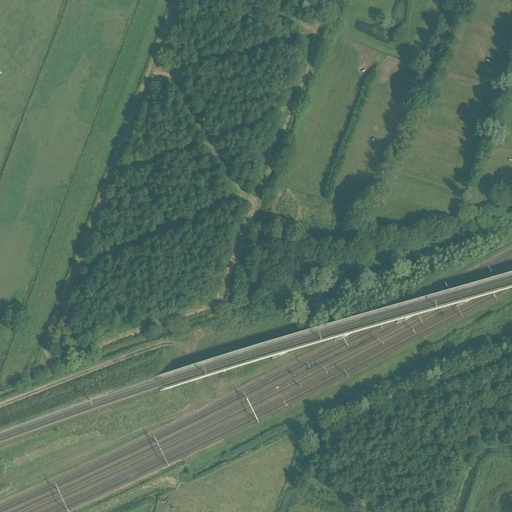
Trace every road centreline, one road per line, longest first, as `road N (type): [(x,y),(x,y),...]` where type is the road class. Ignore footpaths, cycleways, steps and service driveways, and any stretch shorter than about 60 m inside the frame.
road 1 (track): [(0,405),(170,343),(186,352),(198,390),(188,410),(0,490)]
road 2 (track): [(511,242),(280,359),(198,391)]
